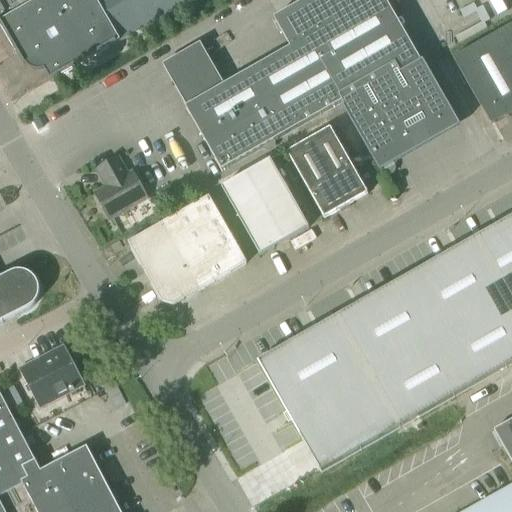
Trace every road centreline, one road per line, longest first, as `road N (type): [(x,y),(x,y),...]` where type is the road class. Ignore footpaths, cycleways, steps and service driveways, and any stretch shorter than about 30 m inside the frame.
road 1 (unclassified): [(152,373),(511,170)]
road 2 (unclassified): [(104,295),(0,122)]
road 3 (unclassified): [(235,511),(152,373)]
